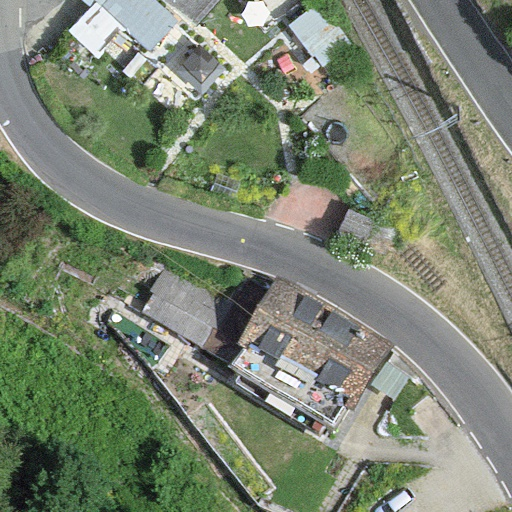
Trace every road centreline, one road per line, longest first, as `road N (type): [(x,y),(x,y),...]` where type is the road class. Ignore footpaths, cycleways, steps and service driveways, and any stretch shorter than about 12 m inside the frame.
road 1 (tertiary): [(0,48),(10,91),(39,141),(88,184),(168,223),(335,278),(382,304),(432,343),(511,443)]
road 2 (tertiary): [(511,101),(440,0)]
